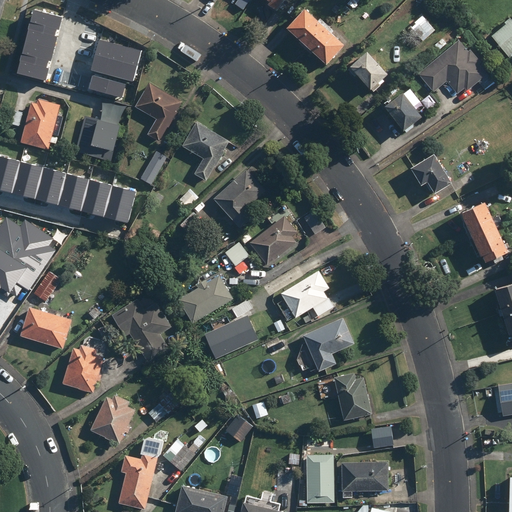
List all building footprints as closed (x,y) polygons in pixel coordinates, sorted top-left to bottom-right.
[(288,0),(270,0),(272,1),(270,4),(280,11),(288,0)] [(308,8),(290,27),(300,37),(298,40),(313,54),(315,52),(329,65),(348,45),(308,8)] [(61,17),(32,10),(17,73),(46,80),(61,17)] [(436,31),(422,15),(410,25),(424,41),(436,31)] [(511,19),(493,36),(511,58),(511,19)] [(469,50),(459,39),(419,73),(435,92),(447,82),(457,93),(464,87),(468,92),(488,73),(480,64),(482,62),(471,48),(469,50)] [(141,51),(99,40),(91,71),(133,82),(141,51)] [(391,74),(369,50),(349,68),(357,77),(360,75),(374,90),(391,74)] [(126,85),(93,76),(89,89),(122,98),(126,85)] [(160,141),(183,101),(150,82),(136,106),(157,118),(147,134),(160,141)] [(405,92),(387,106),(407,132),(426,117),(413,101),(418,98),(413,91),(408,95),(405,92)] [(21,142),(49,150),(61,105),(38,99),(37,103),(32,102),(21,142)] [(86,113),(75,151),(113,161),(124,123),(86,113)] [(230,140),(197,121),(182,146),(203,158),(194,173),(206,180),(230,140)] [(140,178),(151,185),(168,156),(157,150),(140,178)] [(0,151),(0,187),(126,221),(135,188),(0,151)] [(455,182),(437,153),(413,168),(424,185),(430,181),(438,193),(455,182)] [(248,169),(214,198),(240,228),(255,215),(248,207),(267,191),(248,169)] [(167,197),(156,190),(150,199),(161,206),(167,197)] [(177,202),(185,210),(196,199),(188,191),(177,202)] [(511,250),(487,201),(463,212),(469,225),(465,227),(471,239),(475,237),(487,262),(511,250)] [(194,210),(180,225),(195,239),(209,224),(194,210)] [(329,228),(316,210),(305,218),(317,236),(329,228)] [(0,288),(17,299),(25,286),(29,289),(55,248),(49,245),(54,237),(25,219),(22,224),(5,214),(0,221),(0,288)] [(298,231),(285,215),(250,242),(268,265),(297,242),(292,235),(298,231)] [(250,255),(239,241),(225,252),(236,266),(250,255)] [(330,287),(320,270),(282,293),(296,317),(328,298),(324,291),(330,287)] [(49,271),(34,293),(46,301),(62,279),(49,271)] [(179,299),(193,323),(234,298),(219,275),(179,299)] [(511,283),(498,288),(511,335),(511,283)] [(232,308),(238,318),(266,302),(260,292),(232,308)] [(130,332),(150,364),(171,352),(160,334),(172,327),(157,302),(145,309),(138,299),(113,314),(126,335),(130,332)] [(72,319),(30,306),(21,336),(63,348),(72,319)] [(250,314),(205,334),(217,359),(261,340),(250,314)] [(303,335),(319,371),(337,363),(333,353),(355,343),(344,317),(303,335)] [(265,345),(271,357),(289,349),(283,337),(265,345)] [(74,346),(63,383),(94,392),(105,356),(97,353),(98,348),(82,343),(80,348),(74,346)] [(334,377),(344,420),(373,414),(365,376),(356,378),(355,372),(334,377)] [(511,381),(498,384),(503,415),(511,414),(511,381)] [(176,387),(158,402),(168,414),(186,399),(176,387)] [(107,396),(91,430),(120,443),(135,409),(128,406),(130,401),(114,394),(112,398),(107,396)] [(257,420),(246,416),(240,436),(250,439),(257,420)] [(391,426),(371,429),(373,448),(393,445),(391,426)] [(163,455),(181,471),(196,454),(177,438),(163,455)] [(245,445),(234,443),(231,461),(242,463),(245,445)] [(119,503),(145,509),(158,457),(143,453),(141,458),(126,454),(122,471),(126,473),(119,503)] [(301,454),(290,454),(290,464),(301,465),(301,454)] [(334,455),(306,455),(307,503),(334,502),(334,455)] [(389,461),(342,461),(342,491),(389,490),(389,461)] [(223,511),(228,495),(182,484),(175,511),(223,511)] [(287,511),(244,501),(240,511),(287,511)]
